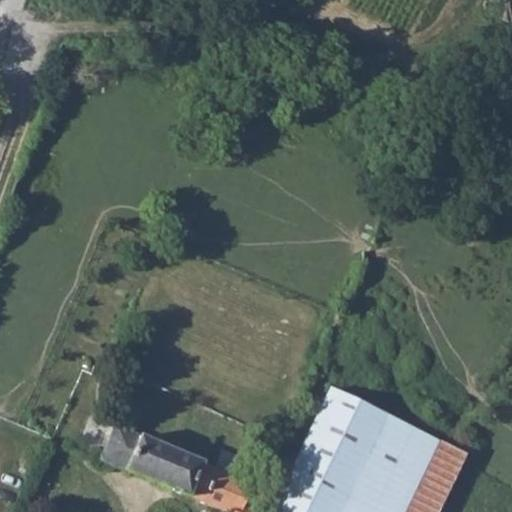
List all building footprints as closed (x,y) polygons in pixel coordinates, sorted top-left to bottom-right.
[(423,131),(436,136),(442,121),(430,116),(423,131)] [(279,444),(298,452),(328,389),(329,387),(311,378),(280,441),(279,444)] [(296,511),(389,511),(426,437),(328,389),(298,452),(291,467),(313,477),(296,511)] [(100,459),(107,462),(225,511),(254,511),(263,491),(114,427),(113,429),(100,459)] [(389,511),(404,511),(438,442),(426,437),(389,511)] [(269,511),(296,511),(313,477),(291,467),(269,511)]
